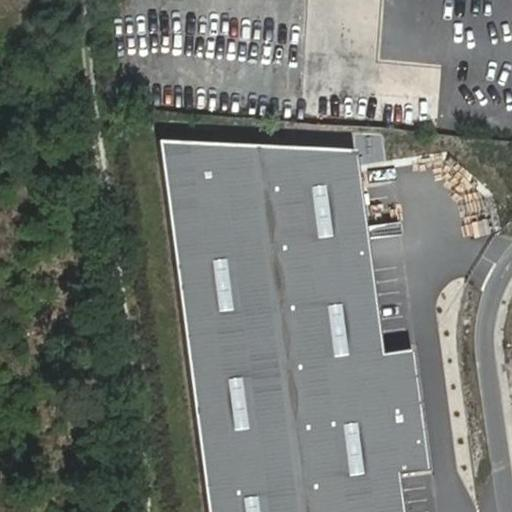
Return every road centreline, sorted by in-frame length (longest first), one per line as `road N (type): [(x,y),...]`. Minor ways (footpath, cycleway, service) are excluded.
road 1 (residential): [(509,511),(488,367),(497,286),(511,261)]
road 2 (unknown): [(403,260),(431,511)]
